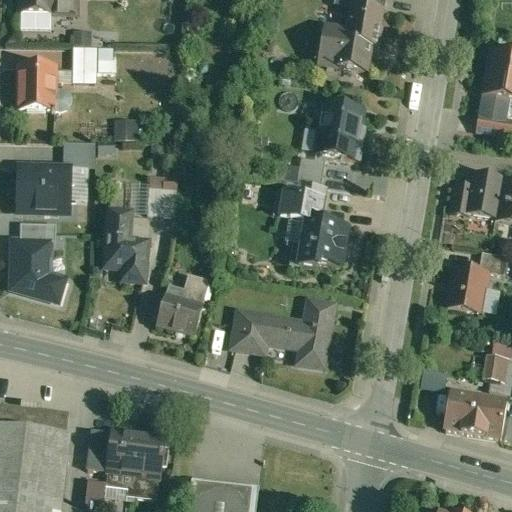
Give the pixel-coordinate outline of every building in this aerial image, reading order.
[(18,0),(18,16),(19,16),(19,32),(49,33),(50,18),(77,18),(76,0),(18,0)] [(385,0),(334,0),(333,8),(350,11),(351,7),(381,12),(381,13),(383,14),(385,0)] [(381,12),(351,7),(350,11),(346,34),(325,30),(319,68),(365,76),(370,49),(377,50),(381,30),(379,30),(381,13),(381,12)] [(74,46),(91,48),(92,34),(75,33),(74,46)] [(110,52),(72,52),(71,76),(113,77),(113,64),(110,64),(110,52)] [(511,58),(490,55),(483,97),(482,97),(482,100),(483,100),(480,118),(504,122),(507,103),(511,104),(511,58)] [(53,70),(18,70),(17,113),(60,113),(60,94),(53,94),(53,70)] [(362,114),(324,108),(323,109),(327,110),(321,141),(318,143),(315,157),(358,164),(361,147),(357,146),(362,114)] [(511,123),(480,118),(479,118),(476,135),(511,141),(511,139),(511,123)] [(138,140),(137,121),(115,122),(116,141),(138,140)] [(88,146),(63,145),(63,170),(88,171),(88,146)] [(325,166),(301,162),(297,186),(321,190),(325,166)] [(70,176),(44,176),(44,171),(17,171),(16,215),(69,216),(70,176)] [(503,184),(471,178),(469,190),(464,218),(468,219),(495,223),(502,185),(503,184)] [(511,187),(502,185),(495,223),(494,225),(511,228),(511,187)] [(321,190),(297,186),(291,222),(305,224),(305,223),(319,226),(325,191),(321,190)] [(469,190),(453,188),(448,217),(468,221),(468,219),(464,218),(469,190)] [(162,192),(148,192),(147,218),(160,219),(162,192)] [(176,194),(162,192),(160,219),(174,220),(176,194)] [(129,216),(109,214),(104,270),(123,272),(122,283),(143,285),(146,245),(127,244),(129,216)] [(319,226),(305,223),(305,224),(300,250),(293,249),(290,269),(316,273),(318,265),(340,269),(347,230),(319,226)] [(55,228),(20,226),(19,241),(55,242),(55,228)] [(51,244),(11,242),(7,293),(60,308),(68,280),(49,274),(51,244)] [(507,261),(481,257),(478,275),(486,276),(486,278),(504,280),(507,261)] [(478,275),(454,271),(447,312),(479,317),(481,303),(484,301),(485,293),(483,291),(486,278),(486,276),(478,275)] [(202,310),(208,286),(189,280),(186,293),(182,305),(202,310)] [(186,293),(168,288),(165,300),(182,305),(186,293)] [(165,300),(164,300),(156,330),(194,340),(202,310),(182,305),(165,300)] [(307,328),(238,316),(232,351),(262,356),(264,347),(300,352),(297,367),(322,371),(323,370),(322,370),(325,350),(326,350),(333,309),(308,305),(305,321),(308,322),(307,328)] [(507,363),(485,360),(482,383),(504,386),(507,363)] [(464,380),(423,374),(420,391),(462,397),(464,380)] [(505,408),(451,399),(445,434),(500,443),(505,408)] [(0,511),(61,511),(71,439),(66,438),(69,417),(37,414),(38,406),(20,405),(20,411),(0,408),(0,511)] [(164,444),(111,437),(111,438),(91,435),(86,473),(106,476),(107,477),(105,491),(132,494),(131,501),(155,504),(158,483),(159,483),(164,444)] [(251,495),(249,511),(255,511),(258,489),(191,481),(190,488),(251,495)] [(100,511),(104,487),(88,485),(85,510),(100,511)] [(249,511),(251,495),(190,488),(187,511),(249,511)]
